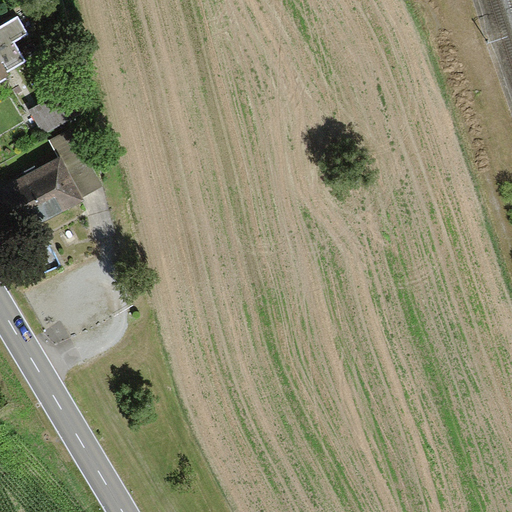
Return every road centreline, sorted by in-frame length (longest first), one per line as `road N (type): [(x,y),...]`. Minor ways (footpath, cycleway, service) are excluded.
road 1 (track): [(511,266),(417,0)]
road 2 (primary): [(0,311),(119,511)]
